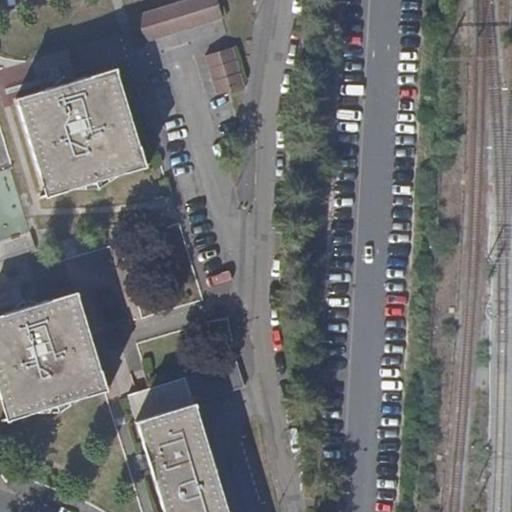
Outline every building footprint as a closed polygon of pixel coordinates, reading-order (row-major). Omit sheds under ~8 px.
[(219,16),(214,0),(186,0),(136,16),(137,19),(145,41),(219,16)] [(240,83),(230,48),(203,57),(215,93),(240,83)] [(141,167),(113,72),(14,100),(43,196),(141,167)] [(85,344),(70,295),(0,316),(0,420),(99,393),(85,344)] [(186,378),(194,404),(244,388),(242,382),(237,360),(186,378)] [(228,511),(194,404),(186,378),(128,395),(151,467),(155,479),(165,511),(228,511)] [(155,479),(151,467),(145,469),(149,481),(155,479)]
